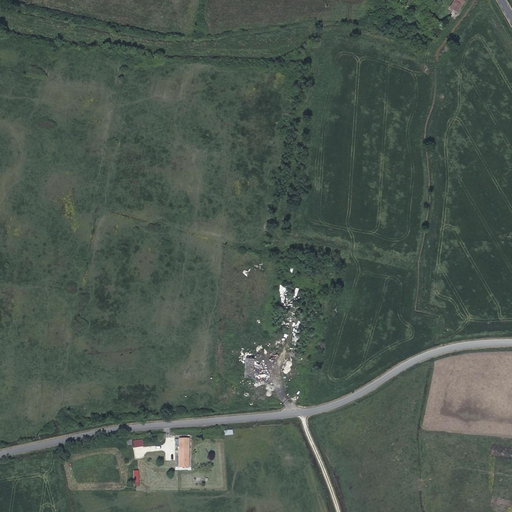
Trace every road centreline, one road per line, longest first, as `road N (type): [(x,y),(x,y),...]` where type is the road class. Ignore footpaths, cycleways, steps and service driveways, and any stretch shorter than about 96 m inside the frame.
road 1 (residential): [(304,411),(116,427),(0,454)]
road 2 (residential): [(511,341),(443,347),(359,395),(304,411)]
